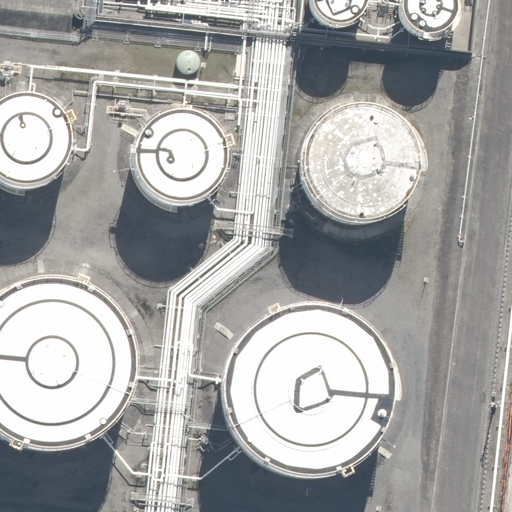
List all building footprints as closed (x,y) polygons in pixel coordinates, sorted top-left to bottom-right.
[(366,16),(370,8),(371,0),(313,0),(314,5),(318,14),(324,22),(332,26),(341,28),(351,27),(359,23),(366,16)] [(455,27),(460,19),(461,9),(458,0),(405,0),(403,7),(404,16),(407,25),(413,33),(422,37),(431,39),(440,38),(449,34),(455,27)] [(70,122),(60,109),(47,101),(32,97),(17,98),(4,104),(0,107),(0,179),(13,186),(28,189),(44,187),(58,179),(68,167),(74,153),(74,137),(70,122)] [(386,111),(368,107),(348,109),(330,118),(316,132),(307,149),(305,169),(309,189),(320,205),(335,218),(354,224),(374,224),(392,218),(407,206),(418,191),(423,172),(422,153),(415,136),(403,121),(386,111)] [(226,138),(216,126),(203,117),(188,113),(173,115),(160,120),(149,130),(141,143),(138,157),(140,171),(146,185),(156,196),(169,203),(184,205),(200,203),(214,195),(224,184),(230,169),(231,153),(226,138)] [(34,450),(55,453),(75,450),(93,443),(109,432),(123,417),(132,400),(137,381),(138,361),(134,342),(126,324),(113,308),(98,296),(80,288),(60,284),(39,285),(19,291),(1,302),(0,303),(0,433),(14,443),(34,450)] [(294,475),(314,477),(334,474),(353,467),(369,456),(382,441),(392,424),(397,405),(398,385),(394,366),(385,348),(373,332),(357,320),(339,312),(320,308),(299,309),(279,315),(261,326),(246,341),(235,359),(229,379),(229,400),(233,421),(243,439),(256,455),(274,467),(294,475)]
